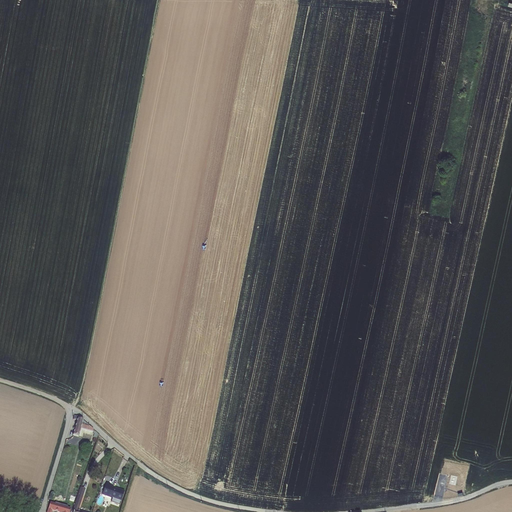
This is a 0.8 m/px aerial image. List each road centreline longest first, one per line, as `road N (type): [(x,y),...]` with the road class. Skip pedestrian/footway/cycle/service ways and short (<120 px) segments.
road 1 (track): [(0,383),(72,408),(79,393),(158,0)]
road 2 (unclassified): [(263,511),(201,500),(148,474),(72,408),(41,511)]
road 3 (track): [(511,482),(386,511)]
